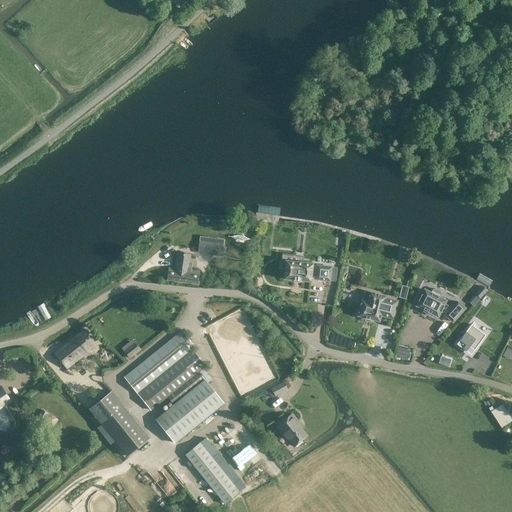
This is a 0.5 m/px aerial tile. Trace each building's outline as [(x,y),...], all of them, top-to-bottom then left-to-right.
[(364,109),(370,100),(358,93),(352,102),(364,109)] [(426,116),(432,107),(420,99),(414,108),(426,116)] [(492,129),(499,121),(488,112),(481,121),(492,129)] [(257,213),(268,215),(270,207),(258,205),(257,213)] [(219,257),(221,244),(204,242),(203,254),(219,257)] [(188,270),(190,255),(177,253),(175,269),(169,268),(167,281),(198,285),(199,272),(188,270)] [(311,264),(303,263),(303,255),(282,253),(280,267),(285,267),(284,278),(283,279),(285,279),(293,280),(300,281),(301,281),(309,281),(309,282),(310,282),(310,281),(311,277),(316,277),(315,279),(336,282),(337,268),(317,266),(317,268),(312,267),(312,265),(312,264),(311,264)] [(492,281),(479,273),(475,280),(488,288),(492,281)] [(405,300),(408,287),(401,285),(398,298),(405,300)] [(475,294),(469,302),(474,306),(481,298),(487,291),(485,290),(482,287),(475,294)] [(440,294),(439,291),(436,289),(432,290),(431,293),(424,290),(416,306),(437,317),(440,312),(446,314),(445,315),(452,322),(465,308),(457,302),(451,308),(444,304),(446,301),(439,297),(440,294)] [(370,293),(364,291),(357,316),(365,318),(364,318),(371,320),(371,319),(379,321),(380,315),(393,319),(397,301),(385,298),(385,296),(370,292),(370,293)] [(51,318),(44,304),(38,307),(45,321),(51,318)] [(471,324),(457,344),(466,351),(471,345),(476,348),(484,337),(479,334),(480,331),(471,324)] [(66,369),(97,345),(84,330),(54,353),(66,369)] [(224,403),(198,372),(204,367),(191,351),(194,348),(181,332),(124,377),(151,410),(168,397),(173,405),(156,419),(175,443),(224,403)] [(352,339),(331,333),(328,342),(349,349),(352,339)] [(135,343),(123,352),(128,358),(140,349),(135,343)] [(395,357),(409,360),(412,350),(408,349),(408,347),(398,344),(395,357)] [(506,350),(503,355),(508,358),(511,353),(506,350)] [(451,360),(441,357),(439,364),(449,367),(451,360)] [(288,389),(283,381),(270,388),(275,396),(288,389)] [(0,408),(11,401),(1,387),(0,387),(0,408)] [(127,456),(149,438),(111,392),(90,409),(127,456)] [(502,428),(511,421),(511,419),(503,405),(492,412),(502,428)] [(55,427),(59,420),(43,409),(37,418),(44,422),(45,422),(46,421),(55,427)] [(307,436),(297,424),(299,423),(292,414),(276,427),(283,436),(284,434),(294,447),(307,436)] [(246,486),(239,477),(233,482),(212,456),(217,452),(205,438),(186,455),(225,502),(246,486)] [(189,511),(183,503),(176,508),(179,511),(196,511),(198,511),(194,507),(189,511)]
